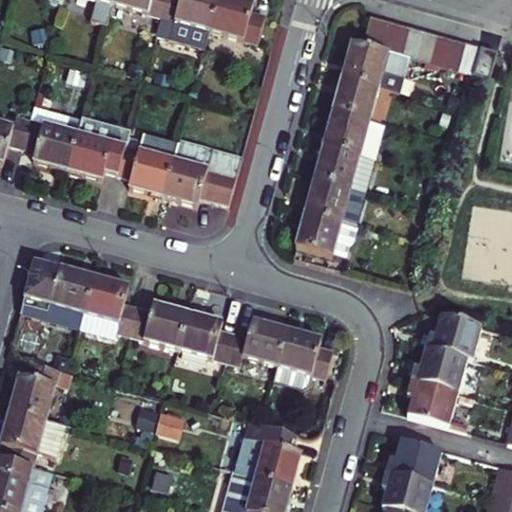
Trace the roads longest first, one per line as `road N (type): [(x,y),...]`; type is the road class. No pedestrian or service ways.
road 1 (residential): [(233,273),(348,304),(370,330),(371,360),(329,511)]
road 2 (residential): [(309,0),(233,273)]
road 3 (residential): [(233,273),(20,217)]
